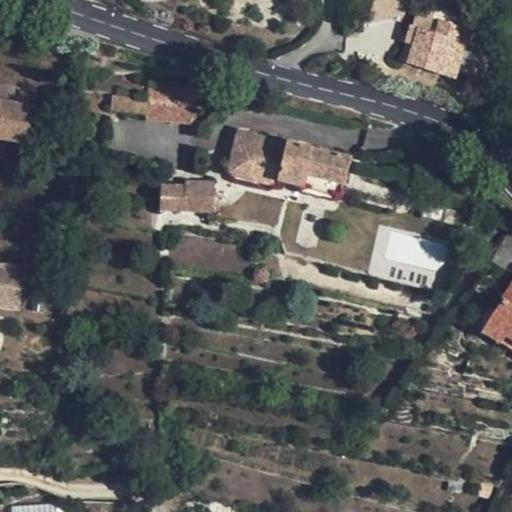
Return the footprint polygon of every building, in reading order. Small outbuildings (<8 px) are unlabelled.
[(440,21),(436,33),(465,42),(456,69),(471,74),(483,35),(440,21)] [(436,33),(411,25),(408,35),(415,37),(407,63),(453,78),(456,69),(465,42),(436,33)] [(35,89),(0,83),(0,137),(27,142),(35,89)] [(146,119),(183,122),(182,111),(184,85),(148,84),(146,119)] [(195,86),(184,85),(182,111),(183,122),(193,123),(192,112),(195,86)] [(350,158),(238,130),(229,168),(229,170),(230,171),(230,173),(231,174),(233,174),(238,175),(276,185),(277,180),(341,196),(350,158)] [(213,183),(184,182),(184,186),(160,185),(159,210),(212,211),(213,183)] [(0,307),(18,309),(23,266),(0,263),(0,307)] [(511,283),(491,316),(506,327),(502,334),(511,339),(511,283)]
